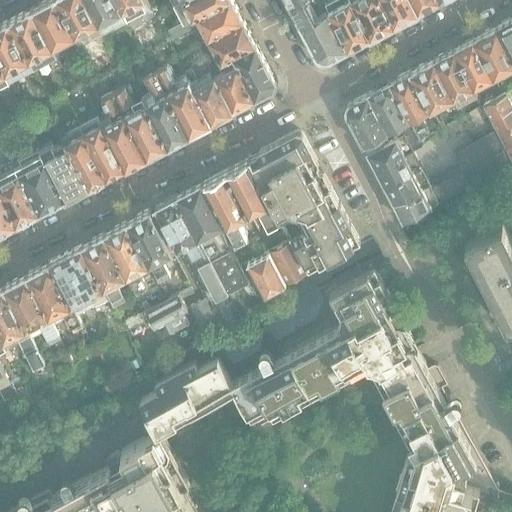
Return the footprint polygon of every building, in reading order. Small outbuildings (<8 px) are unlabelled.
[(58,0),(45,0),(32,7),(56,53),(78,41),(74,34),(76,33),(58,0)] [(87,0),(58,0),(76,33),(74,34),(78,41),(79,41),(103,28),(87,0)] [(115,0),(87,0),(103,28),(124,17),(115,0)] [(150,4),(147,0),(117,0),(126,16),(134,12),(131,5),(139,0),(145,0),(148,4),(150,4)] [(233,0),(219,0),(190,15),(183,19),(183,20),(164,31),(168,40),(190,28),(198,20),(207,38),(243,19),(233,0)] [(181,0),(190,15),(219,0),(181,0)] [(348,49),(328,10),(316,16),(308,0),(299,0),(290,5),(316,55),(318,58),(322,60),(326,60),(330,59),(348,49)] [(330,0),(325,3),(324,4),(328,10),(348,49),(371,37),(351,0),(330,0)] [(394,25),(380,0),(351,0),(371,37),(394,25)] [(416,13),(409,0),(380,0),(394,25),(416,13)] [(440,1),(439,0),(409,0),(416,13),(440,1)] [(56,53),(32,7),(9,19),(33,65),(56,53)] [(511,16),(496,25),(511,55),(511,16)] [(33,65),(9,19),(0,24),(0,58),(10,77),(33,65)] [(256,43),(243,19),(207,38),(220,63),(226,59),(231,57),(256,43)] [(511,55),(496,25),(474,37),(494,76),(511,66),(511,55)] [(474,37),(454,47),(474,86),(494,76),(474,37)] [(155,46),(152,41),(142,46),(145,51),(155,46)] [(276,80),(269,69),(256,43),(231,57),(253,99),(273,88),(273,89),(274,88),(276,84),(276,80)] [(454,47),(435,57),(455,96),(474,86),(454,47)] [(232,110),(213,75),(203,55),(194,59),(193,60),(201,75),(190,80),(212,121),(232,110)] [(253,99),(231,57),(226,59),(230,66),(213,75),(232,110),(253,99)] [(435,57),(414,68),(435,107),(455,96),(435,57)] [(0,82),(10,77),(0,58),(0,82)] [(212,121),(190,80),(185,71),(176,77),(168,62),(155,68),(190,132),(212,121)] [(190,132),(155,68),(143,74),(151,89),(150,90),(141,94),(167,144),(190,132)] [(435,107),(414,68),(388,82),(413,128),(422,145),(424,144),(420,137),(430,132),(421,114),(435,107)] [(413,128),(388,82),(366,93),(391,140),(395,137),(402,134),(413,128)] [(167,144),(141,94),(133,99),(125,84),(111,91),(145,156),(167,144)] [(145,156),(111,91),(101,97),(108,112),(99,117),(125,166),(145,156)] [(491,118),(511,107),(511,98),(510,99),(506,91),(483,103),(473,109),(478,117),(488,111),(491,118)] [(391,140),(366,93),(352,101),(350,102),(348,104),(346,109),(347,113),(347,114),(348,114),(367,152),(391,140)] [(511,124),(511,107),(491,118),(496,128),(498,132),(511,124)] [(16,122),(12,113),(2,118),(7,127),(16,122)] [(125,166),(99,117),(98,114),(81,123),(108,175),(125,166)] [(81,123),(61,134),(64,139),(88,186),(101,179),(108,175),(81,123)] [(506,146),(511,143),(511,124),(498,132),(506,146)] [(413,149),(422,145),(413,128),(402,134),(406,141),(399,144),(395,137),(391,140),(367,152),(376,169),(413,149)] [(403,220),(441,200),(511,161),(511,157),(506,146),(498,132),(496,128),(453,152),(460,164),(430,179),(431,182),(394,201),(403,220)] [(250,154),(247,156),(279,217),(280,217),(293,210),(292,208),(301,204),(316,232),(314,234),(308,237),(304,230),(291,237),(290,237),(308,270),(327,260),(354,245),(361,242),(342,206),(322,169),(302,132),(301,131),(299,130),(296,130),(266,146),(262,148),(260,151),(259,151),(259,153),(260,155),(260,156),(253,160),(250,154)] [(88,186),(64,139),(56,144),(53,139),(39,146),(66,197),(88,186)] [(18,164),(16,165),(40,211),(66,197),(39,146),(16,160),(18,164)] [(414,170),(410,163),(419,159),(417,156),(413,149),(376,169),(385,185),(414,170)] [(247,156),(226,167),(249,212),(259,206),(269,223),(279,217),(247,156)] [(40,211),(16,164),(6,169),(3,168),(0,169),(0,192),(16,223),(40,211)] [(394,201),(431,182),(430,179),(426,174),(418,178),(415,173),(424,168),(422,165),(414,170),(385,185),(394,201)] [(249,212),(226,167),(204,179),(204,180),(226,222),(227,222),(238,243),(249,238),(246,233),(248,232),(239,217),(249,212)] [(240,264),(220,225),(226,222),(204,180),(204,179),(176,194),(210,259),(228,293),(250,282),(240,264)] [(0,232),(2,231),(16,223),(0,192),(0,232)] [(176,194),(155,205),(156,205),(157,207),(178,247),(191,240),(194,245),(186,249),(193,262),(196,260),(198,265),(210,259),(176,194)] [(136,215),(127,220),(149,263),(159,281),(170,275),(160,257),(173,250),(151,208),(150,208),(136,215)] [(149,263),(127,220),(114,227),(104,232),(127,274),(136,293),(148,288),(140,273),(135,275),(133,271),(149,263)] [(508,325),(511,322),(511,240),(503,222),(466,241),(508,325)] [(127,274),(104,232),(91,239),(81,244),(82,244),(109,297),(114,305),(125,299),(116,280),(127,274)] [(308,270),(290,237),(269,248),(286,281),(308,270)] [(82,244),(66,252),(93,305),(109,297),(82,244)] [(286,281),(269,248),(247,260),(264,293),(286,281)] [(93,305),(66,252),(50,261),(77,314),(94,306),(93,305)] [(228,293),(210,259),(198,265),(216,300),(228,293)] [(77,314),(50,261),(49,260),(40,265),(40,266),(27,273),(54,324),(66,317),(71,328),(82,322),(77,314)] [(480,511),(474,510),(480,489),(463,484),(464,479),(464,476),(462,473),(459,472),(462,464),(463,464),(469,461),(462,449),(471,445),(423,356),(418,347),(411,351),(408,344),(414,341),(375,267),(362,274),(330,291),(345,319),(231,381),(235,387),(234,388),(251,419),(261,414),(265,420),(369,364),(397,415),(416,450),(410,469),(403,467),(396,489),(403,491),(397,511),(480,511)] [(6,284),(4,285),(31,336),(42,330),(49,344),(61,338),(54,324),(27,273),(27,272),(17,277),(18,278),(15,279),(6,284)] [(0,331),(7,345),(6,345),(8,348),(20,342),(34,368),(45,362),(31,336),(4,285),(4,284),(0,286),(0,331)] [(167,297),(145,309),(150,318),(154,327),(165,321),(170,332),(189,322),(183,311),(188,308),(182,297),(193,292),(190,286),(179,292),(178,291),(167,297)] [(216,319),(205,297),(189,305),(201,327),(216,319)] [(0,387),(4,385),(10,382),(9,380),(10,380),(0,360),(0,348),(6,345),(7,345),(0,331),(0,387)] [(51,373),(73,362),(68,352),(46,363),(51,373)] [(216,398),(234,388),(235,387),(231,381),(218,356),(200,366),(197,360),(176,371),(155,382),(158,388),(140,398),(157,430),(161,428),(176,419),(191,411),(192,413),(194,416),(201,412),(203,411),(201,408),(202,408),(201,406),(216,398)] [(36,401),(29,387),(16,393),(24,408),(36,401)] [(133,511),(135,511),(197,511),(183,486),(190,482),(161,428),(157,430),(106,457),(109,463),(91,473),(53,493),(50,487),(1,511),(133,511)]
